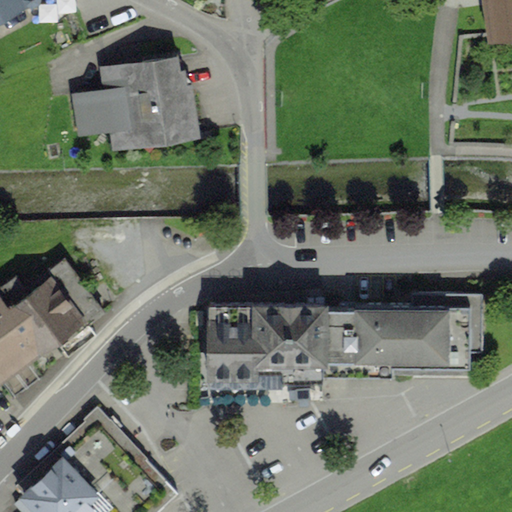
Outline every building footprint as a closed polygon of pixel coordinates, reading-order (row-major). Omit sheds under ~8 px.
[(0,0),(0,15),(27,0),(28,0),(32,2),(36,0),(0,0)] [(279,0),(267,0),(265,1),(271,12),(283,6),(279,0)] [(511,0),(496,0),(502,34),(511,32),(511,0)] [(177,51),(100,63),(104,85),(72,90),(79,133),(108,128),(111,147),(201,132),(192,81),(187,82),(184,65),(180,66),(177,51)] [(17,271),(0,283),(0,375),(39,348),(44,351),(104,309),(67,257),(27,285),(17,271)] [(353,301),(329,300),(328,369),(393,370),(393,362),(470,363),(470,347),(481,347),(481,291),(424,290),(424,298),(353,297),(353,301)] [(328,369),(329,300),(329,293),(254,293),(254,296),(208,297),(209,373),(282,372),(282,381),(329,381),(328,369)] [(282,387),(282,381),(282,372),(209,373),(209,388),(282,387)] [(62,446),(20,486),(26,492),(17,501),(26,511),(159,511),(182,491),(99,401),(83,416),(85,418),(59,442),(62,446)]
